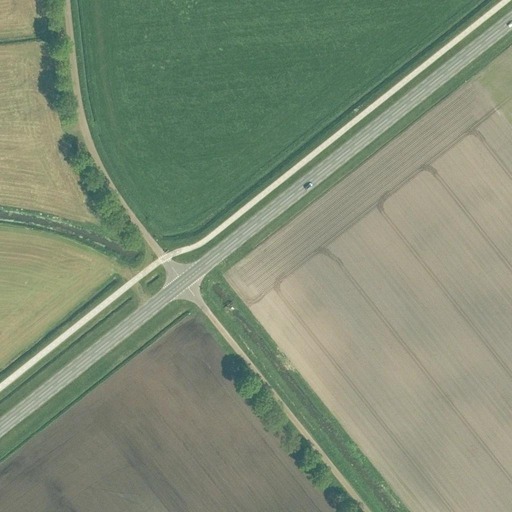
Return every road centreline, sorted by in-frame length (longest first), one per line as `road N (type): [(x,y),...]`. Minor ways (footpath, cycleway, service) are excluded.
road 1 (primary): [(183,280),(511,19)]
road 2 (unclassified): [(183,280),(89,144),(66,0)]
road 3 (unclassified): [(367,511),(183,280)]
road 4 (primary): [(0,426),(183,280)]
